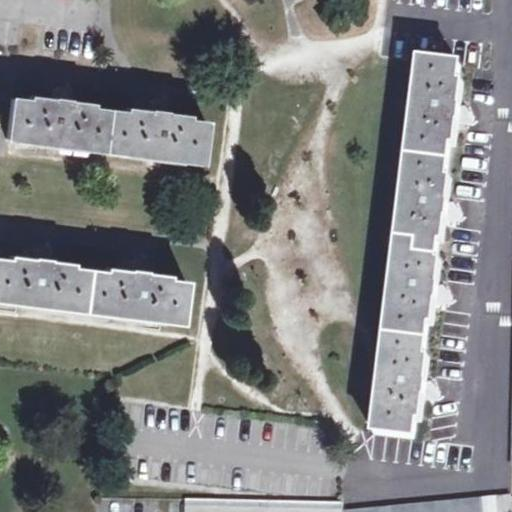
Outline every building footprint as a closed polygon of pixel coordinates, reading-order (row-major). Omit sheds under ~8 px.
[(420,60),(377,433),(418,438),(461,65),(420,60)] [(7,137),(202,162),(207,121),(13,96),(7,137)] [(0,298),(182,322),(188,281),(0,257),(0,298)] [(511,511),(511,495),(346,511),(345,511),(511,511)] [(345,511),(346,511),(340,499),(185,496),(185,511),(345,511)]
